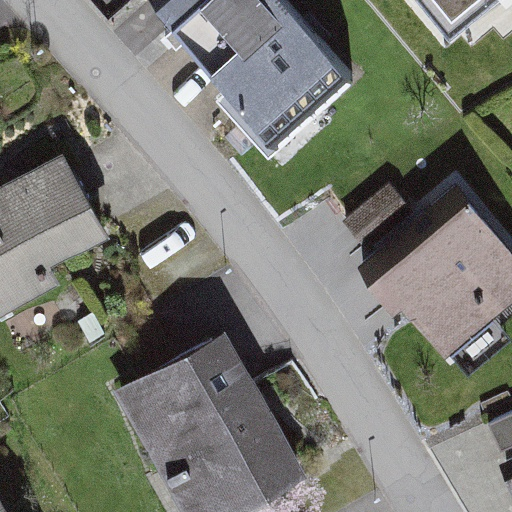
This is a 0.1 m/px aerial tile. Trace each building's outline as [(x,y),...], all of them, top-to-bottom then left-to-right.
[(358,85),(279,0),(211,0),(174,35),(285,153),(358,85)] [(427,0),(459,39),(506,0),(427,0)] [(66,161),(0,197),(0,330),(1,332),(73,293),(60,270),(110,242),(66,161)] [(348,200),(373,231),(415,198),(390,166),(348,200)] [(383,278),(455,360),(511,310),(511,242),(475,199),(383,278)] [(232,336),(115,392),(173,511),(242,511),(303,483),(232,336)] [(13,511),(0,490),(0,511),(13,511)]
